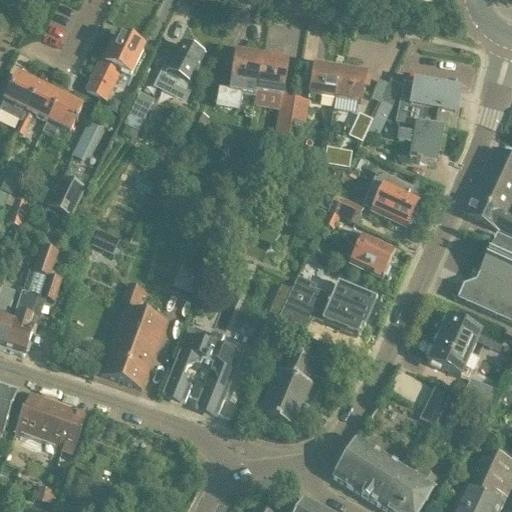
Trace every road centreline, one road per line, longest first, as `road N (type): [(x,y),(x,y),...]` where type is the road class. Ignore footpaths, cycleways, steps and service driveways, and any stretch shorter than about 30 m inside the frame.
road 1 (tertiary): [(494,100),(380,362),(305,468)]
road 2 (residential): [(230,476),(211,441),(0,365)]
